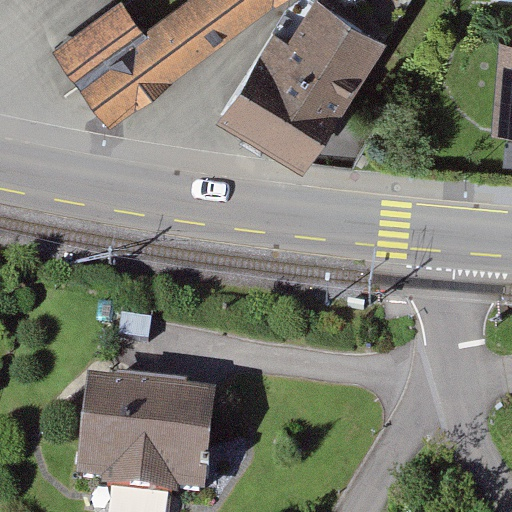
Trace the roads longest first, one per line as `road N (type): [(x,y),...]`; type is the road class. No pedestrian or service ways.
road 1 (secondary): [(458,237),(0,168)]
road 2 (residential): [(460,390),(433,397),(375,511)]
road 3 (residential): [(458,237),(451,315),(460,390)]
road 4 (residential): [(460,390),(477,444),(511,505)]
